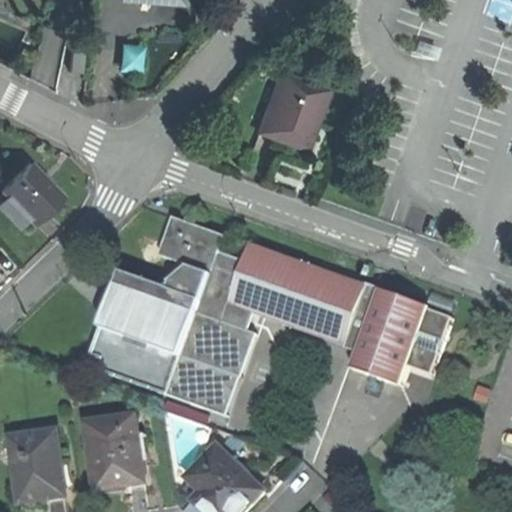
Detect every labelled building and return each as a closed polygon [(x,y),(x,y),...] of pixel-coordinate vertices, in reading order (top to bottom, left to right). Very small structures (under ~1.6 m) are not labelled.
[(282,141),(306,150),(329,87),(288,73),(276,105),(267,102),(256,132),(282,141)] [(1,191),(35,225),(63,197),(44,178),(29,163),(1,191)] [(188,267),(187,271),(213,280),(221,255),(227,238),(198,227),(174,219),(161,257),(188,267)] [(224,414),(238,376),(254,330),(242,325),(247,311),(347,347),(349,342),(361,347),(355,366),(405,384),(414,360),(417,350),(440,358),(453,321),(430,312),(431,309),(381,291),(379,297),(366,292),(368,286),(253,245),(246,263),(221,255),(213,280),(187,271),(174,281),(172,289),(125,272),(113,305),(120,331),(105,372),(224,414)] [(436,368),(440,358),(417,350),(414,360),(436,368)] [(125,485),(148,481),(138,414),(88,422),(99,489),(125,485)] [(47,498),(69,494),(59,430),(14,437),(16,450),(12,451),(17,483),(21,482),(24,501),(47,498)] [(208,511),(245,511),(266,490),(249,474),(247,477),(234,465),(236,463),(218,446),(189,478),(205,493),(197,501),(208,511)] [(330,499),(341,510),(352,499),(340,488),(330,499)] [(208,511),(197,501),(180,504),(187,511),(208,511)]
